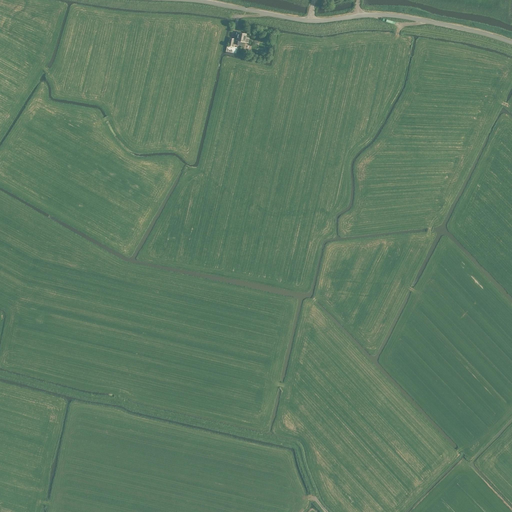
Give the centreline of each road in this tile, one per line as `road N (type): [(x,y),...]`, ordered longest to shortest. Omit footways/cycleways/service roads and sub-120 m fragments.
road 1 (track): [(0,372),(294,443),(327,511)]
road 2 (unclassified): [(511,41),(390,13),(311,20),(195,0)]
road 3 (track): [(432,234),(496,100)]
road 4 (track): [(289,386),(286,427),(304,434),(345,511)]
